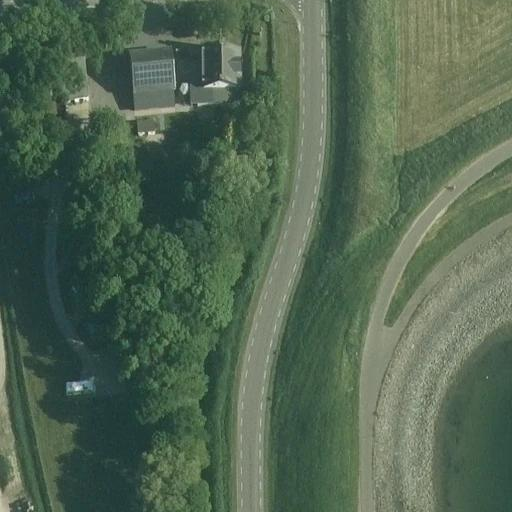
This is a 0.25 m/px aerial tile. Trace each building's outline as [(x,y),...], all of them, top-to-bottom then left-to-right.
[(132,98),(173,94),(169,54),(128,58),(132,98)] [(239,55),(201,55),(202,91),(196,92),(196,108),(237,108),(236,92),(240,92),(239,55)] [(64,105),(88,102),(84,63),(60,65),(64,105)] [(153,122),(136,124),(137,136),(155,134),(153,122)] [(37,484),(40,499),(53,497),(50,481),(37,484)]
